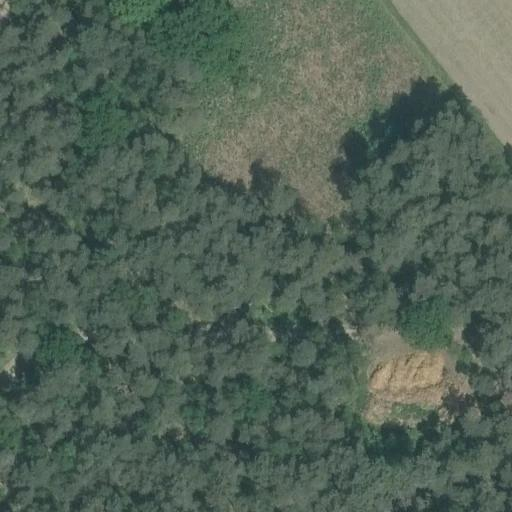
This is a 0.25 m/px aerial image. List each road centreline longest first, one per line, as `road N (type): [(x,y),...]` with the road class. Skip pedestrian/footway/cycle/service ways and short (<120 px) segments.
road 1 (track): [(0,378),(20,355),(104,335),(467,339),(511,332)]
road 2 (track): [(377,0),(511,170)]
